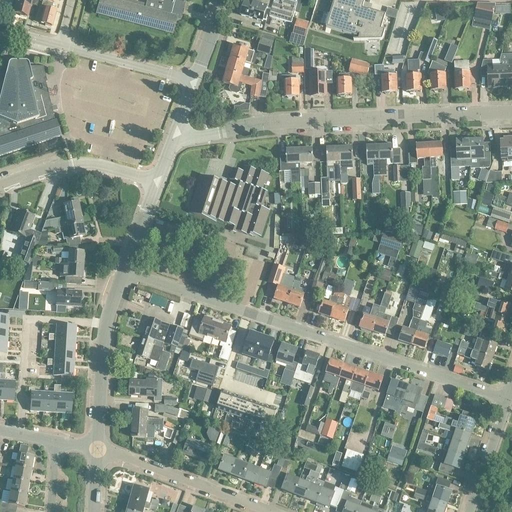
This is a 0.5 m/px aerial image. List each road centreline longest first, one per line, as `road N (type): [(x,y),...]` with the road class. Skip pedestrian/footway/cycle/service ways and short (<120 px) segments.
road 1 (residential): [(504,400),(123,269)]
road 2 (unclassified): [(171,142),(265,122),(511,112)]
road 3 (unclassified): [(194,82),(0,32)]
road 4 (residential): [(271,511),(97,449)]
road 5 (unclassified): [(97,449),(104,322),(123,269)]
road 6 (unclassified): [(0,186),(91,162),(156,182)]
